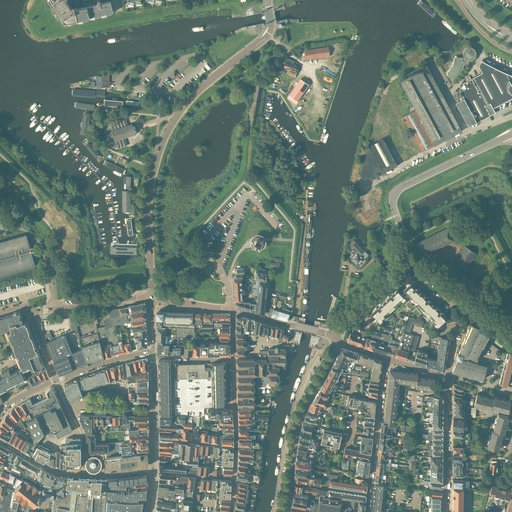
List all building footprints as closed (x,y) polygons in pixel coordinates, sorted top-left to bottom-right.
[(68,1),(67,0),(48,0),(54,7),(54,9),(55,9),(58,13),(58,14),(59,14),(65,22),(71,21),(71,22),(113,13),(110,1),(102,3),(100,1),(100,0),(97,0),(97,1),(97,2),(98,2),(96,4),(92,5),(91,4),(90,4),(89,4),(88,4),(87,4),(86,4),(85,4),(85,5),(84,5),(83,5),(82,6),(81,7),(81,8),(77,8),(75,7),(75,6),(75,5),(74,5),(73,4),(73,5),(72,5),(72,6),(72,7),(71,6),(70,5),(70,4),(70,3),(69,2),(68,1)] [(420,0),(418,3),(433,17),(436,13),(420,0)] [(441,17),(438,21),(456,37),(459,34),(441,17)] [(422,28),(420,27),(419,27),(418,27),(417,28),(416,29),(416,30),(417,31),(419,33),(427,40),(435,46),(437,48),(438,48),(439,49),(440,49),(441,49),(442,49),(442,48),(442,47),(442,46),(442,45),(441,44),(441,43),(440,43),(436,39),(428,33),(422,28)] [(305,50),(307,59),(329,56),(328,47),(305,50)] [(467,63),(471,58),(471,57),(470,57),(471,56),(472,56),(472,55),(473,55),(473,54),(473,51),(470,48),(466,50),(465,55),(467,56),(465,58),(463,60),(463,59),(463,58),(462,58),(462,62),(466,63),(467,63)] [(462,62),(462,58),(458,57),(457,57),(457,56),(456,56),(455,56),(455,57),(454,61),(453,64),(451,67),(452,67),(450,70),(447,72),(447,73),(447,74),(447,75),(448,75),(449,75),(450,76),(452,78),(454,80),(454,79),(455,79),(455,78),(456,78),(456,77),(457,77),(457,76),(458,75),(459,74),(459,73),(460,73),(460,72),(461,71),(461,70),(462,69),(462,68),(463,67),(463,66),(463,65),(464,64),(465,65),(466,64),(466,63),(462,62)] [(285,63),(284,67),(292,69),(291,70),(295,71),(297,65),(293,64),(294,61),(291,60),(291,59),(284,57),(282,62),(285,63)] [(511,74),(510,75),(509,75),(510,77),(508,77),(506,73),(507,74),(508,73),(504,71),(500,70),(496,68),(492,66),(489,64),(485,62),(482,60),(482,61),(478,65),(482,72),(471,78),(490,115),(495,112),(493,108),(511,97),(511,74)] [(461,130),(426,64),(399,78),(416,109),(435,145),(461,130)] [(490,115),(471,78),(463,83),(464,84),(461,89),(462,90),(456,93),(459,101),(456,102),(469,126),(477,122),(477,123),(478,122),(478,121),(479,120),(480,119),(481,119),(481,120),(490,115)] [(309,85),(301,79),(289,96),(297,102),(309,85)] [(73,89),(73,96),(95,97),(95,91),(73,89)] [(435,145),(416,109),(403,116),(422,152),(435,145)] [(87,114),(84,134),(89,135),(93,115),(87,114)] [(132,123),(128,125),(125,117),(109,122),(109,124),(107,124),(105,129),(106,130),(104,131),(109,144),(110,144),(110,145),(115,148),(117,147),(117,148),(127,145),(125,138),(136,134),(136,132),(137,131),(135,125),(134,125),(133,123),(132,124),(132,123)] [(383,138),(370,145),(385,172),(397,165),(383,138)] [(88,141),(85,143),(97,160),(101,157),(88,141)] [(385,172),(370,145),(360,173),(365,182),(385,172)] [(105,161),(104,165),(124,174),(126,170),(105,161)] [(130,191),(123,191),(124,211),(131,211),(130,191)] [(479,221),(475,213),(468,216),(472,224),(479,221)] [(454,240),(447,227),(416,243),(415,244),(421,257),(454,240)] [(32,252),(30,247),(28,241),(26,234),(0,241),(0,275),(35,265),(33,257),(32,252)] [(262,238),(260,237),(258,237),(257,237),(255,238),(254,240),(254,241),(254,243),(255,244),(256,245),(258,246),(260,246),(262,245),(263,243),(263,241),(263,239),(262,238)] [(356,241),(350,247),(356,253),(354,255),(353,253),(349,257),(353,260),(357,265),(364,258),(360,254),(359,256),(358,255),(364,250),(356,241)] [(465,246),(449,269),(460,277),(475,254),(465,246)] [(256,271),(255,280),(259,280),(266,281),(267,273),(265,273),(266,270),(261,268),(261,269),(260,270),(260,272),(256,271)] [(264,314),(268,281),(266,281),(259,280),(258,295),(256,312),(264,314)] [(413,290),(408,285),(405,288),(409,293),(413,290)] [(409,293),(405,288),(403,289),(404,290),(400,293),(404,296),(407,293),(408,294),(409,293)] [(415,300),(422,293),(417,288),(416,288),(415,288),(413,290),(409,293),(408,294),(414,301),(415,300)] [(404,296),(400,293),(397,289),(391,294),(392,295),(391,296),(397,303),(404,297),(404,296)] [(420,306),(428,299),(427,299),(428,298),(422,292),(422,293),(415,300),(420,306)] [(256,312),(258,295),(252,294),(252,293),(245,293),(245,297),(252,298),(251,302),(250,310),(256,312)] [(397,303),(391,296),(390,296),(390,295),(383,301),(391,309),(397,303)] [(329,297),(323,318),(327,319),(333,298),(329,297)] [(322,298),(317,314),(322,316),(327,299),(322,298)] [(427,312),(434,305),(429,300),(428,300),(428,299),(420,306),(426,313),(427,312)] [(384,315),(391,309),(383,301),(379,305),(379,306),(378,308),(384,315)] [(145,302),(132,305),(134,312),(145,310),(145,302)] [(433,318),(440,311),(439,311),(440,310),(435,304),(434,305),(427,312),(433,318)] [(134,312),(132,305),(128,306),(126,307),(126,308),(125,308),(126,314),(130,313),(134,312)] [(132,321),(130,313),(126,314),(125,308),(126,308),(126,307),(108,310),(100,312),(103,319),(110,318),(111,326),(114,325),(131,321),(132,321)] [(282,320),(285,308),(283,307),(282,310),(278,309),(275,318),(282,320)] [(384,315),(378,308),(377,307),(371,312),(379,320),(384,315)] [(268,310),(267,315),(271,316),(275,318),(278,309),(274,308),(274,309),(272,309),(271,311),(269,310),(268,310)] [(287,321),(290,313),(289,312),(290,310),(285,308),(282,320),(287,321)] [(146,318),(145,310),(134,312),(130,313),(132,321),(146,318)] [(0,404),(2,402),(2,401),(3,400),(0,395),(0,393),(7,389),(7,388),(12,385),(18,382),(19,383),(27,378),(26,377),(23,370),(33,366),(34,368),(44,364),(26,321),(22,322),(22,321),(23,321),(20,311),(0,316),(0,330),(2,330),(3,329),(8,328),(10,327),(11,331),(7,332),(8,334),(18,360),(22,368),(12,374),(8,368),(4,370),(0,372),(4,378),(0,380),(0,404)] [(194,326),(193,313),(159,311),(157,313),(157,326),(157,327),(166,328),(176,328),(176,331),(176,334),(176,337),(195,337),(194,327),(194,326)] [(447,317),(442,312),(441,312),(440,311),(433,318),(433,319),(432,320),(437,326),(447,317)] [(213,323),(212,323),(211,323),(207,322),(202,322),(203,313),(198,313),(198,326),(202,326),(201,332),(212,332),(213,323)] [(230,320),(230,314),(213,313),(212,319),(212,323),(213,323),(214,323),(217,323),(217,321),(217,319),(230,320)] [(423,320),(418,319),(408,316),(403,332),(410,333),(413,324),(422,327),(423,321),(423,320)] [(118,338),(114,325),(111,326),(110,318),(103,319),(105,326),(97,328),(98,332),(104,358),(112,356),(109,344),(108,342),(111,341),(112,343),(118,341),(118,338)] [(128,326),(127,327),(127,328),(128,328),(146,325),(146,318),(132,321),(131,321),(127,322),(128,326)] [(483,379),(488,361),(477,359),(490,335),(479,329),(479,327),(471,324),(458,353),(456,358),(458,358),(452,371),(483,379)] [(365,337),(367,332),(363,330),(361,336),(350,333),(350,334),(349,334),(348,337),(349,338),(347,342),(364,347),(367,337),(365,337)] [(129,340),(129,338),(127,331),(121,333),(122,337),(124,344),(125,352),(132,350),(129,340)] [(371,339),(368,348),(373,350),(376,341),(376,340),(377,338),(380,339),(381,339),(385,340),(389,341),(391,336),(390,335),(391,334),(389,334),(388,335),(382,333),(379,332),(373,331),(371,339)] [(104,358),(98,332),(80,337),(80,339),(87,363),(104,358)] [(413,334),(410,333),(403,332),(399,342),(395,356),(406,360),(410,347),(413,334)] [(121,333),(116,334),(118,338),(118,341),(120,347),(119,348),(120,354),(125,352),(124,344),(122,337),(121,333)] [(148,346),(147,334),(135,336),(136,340),(132,341),(133,345),(137,344),(138,349),(148,346)] [(419,336),(413,334),(410,347),(406,360),(410,361),(414,349),(416,349),(419,336)] [(87,363),(80,339),(77,340),(80,349),(72,352),(65,335),(46,342),(59,374),(87,363)] [(388,345),(385,353),(390,355),(391,355),(395,341),(395,340),(391,339),(392,336),(391,336),(389,341),(388,345)] [(448,345),(450,338),(440,336),(439,344),(448,345)] [(245,345),(245,339),(236,340),(237,348),(245,348),(247,348),(247,351),(249,351),(250,344),(247,344),(247,345),(245,345)] [(112,343),(112,344),(115,355),(120,354),(119,348),(120,347),(118,341),(112,343)] [(230,342),(219,342),(219,341),(215,341),(209,341),(209,345),(204,345),(205,343),(200,343),(200,346),(200,356),(230,355),(230,356),(231,356),(230,342)] [(385,353),(388,345),(376,341),(373,350),(385,353)] [(395,341),(391,355),(395,356),(399,342),(397,341),(395,341)] [(169,344),(157,344),(157,348),(157,350),(158,353),(163,354),(165,354),(168,354),(168,351),(170,351),(170,344),(169,344)] [(180,355),(181,348),(175,348),(176,344),(173,344),(172,351),(170,351),(168,351),(168,354),(176,354),(180,355)] [(200,356),(200,346),(192,345),(191,355),(193,355),(200,356)] [(288,353),(288,352),(288,347),(278,347),(278,346),(275,346),(275,348),(268,349),(268,351),(259,351),(258,352),(258,355),(258,359),(237,359),(238,407),(254,406),(254,387),(254,383),(255,383),(257,387),(265,386),(267,383),(269,383),(269,385),(275,385),(275,382),(278,382),(278,365),(285,364),(285,353),(288,353)] [(356,361),(359,353),(342,348),(338,355),(348,358),(356,361)] [(428,353),(425,352),(422,351),(418,350),(414,362),(420,364),(422,365),(425,366),(426,366),(427,357),(428,353)] [(346,363),(348,358),(338,355),(336,359),(346,363)] [(368,365),(370,357),(365,355),(362,363),(368,365)] [(433,368),(434,358),(427,357),(426,366),(433,368)] [(445,370),(446,364),(436,362),(437,359),(434,358),(433,368),(443,371),(445,370)] [(134,372),(143,371),(142,362),(142,359),(133,361),(134,372)] [(171,359),(158,360),(159,374),(159,380),(159,401),(159,410),(160,414),(172,414),(172,415),(202,416),(204,416),(204,408),(212,408),(212,404),(220,404),(226,404),(226,403),(225,373),(225,363),(195,364),(179,364),(179,360),(171,361),(171,359)] [(336,359),(334,364),(343,367),(347,369),(348,369),(350,366),(347,365),(348,364),(346,363),(336,359)] [(381,369),(383,361),(376,359),(373,367),(381,369)] [(134,372),(133,361),(126,363),(127,376),(134,375),(134,372)] [(334,364),(332,367),(341,371),(342,371),(345,372),(347,369),(343,367),(334,364)] [(119,375),(117,365),(110,367),(111,373),(112,380),(113,382),(115,382),(115,377),(114,378),(114,376),(119,375)] [(338,377),(341,371),(332,367),(330,371),(329,372),(329,373),(338,377)] [(45,368),(40,370),(45,380),(49,378),(45,368)] [(108,381),(106,375),(104,369),(82,377),(83,378),(78,380),(77,378),(64,383),(67,389),(65,390),(67,393),(68,393),(71,402),(84,397),(82,392),(80,392),(79,389),(83,387),(84,390),(108,381)] [(31,372),(30,373),(36,384),(40,382),(38,378),(37,375),(35,372),(34,370),(31,371),(31,372)] [(148,379),(148,370),(143,371),(134,372),(134,375),(135,375),(137,380),(148,379)] [(399,382),(400,371),(390,370),(389,381),(399,382)] [(406,383),(407,372),(400,371),(399,382),(406,383)] [(416,384),(418,377),(418,373),(407,372),(406,383),(416,384)] [(30,375),(26,377),(27,378),(31,386),(36,384),(30,373),(29,373),(30,375)] [(335,383),(338,377),(329,373),(327,376),(327,377),(326,378),(335,383)] [(425,388),(426,378),(418,377),(416,384),(416,387),(425,388)] [(332,388),(335,383),(326,378),(325,380),(325,379),(325,380),(323,383),(329,386),(328,387),(332,388)] [(434,389),(435,379),(426,378),(425,388),(434,389)] [(137,391),(137,385),(137,380),(128,381),(129,391),(137,391)] [(399,389),(399,382),(389,381),(388,388),(399,389)] [(321,388),(316,395),(328,398),(332,399),(334,392),(330,391),(321,388)] [(398,397),(399,389),(388,388),(387,396),(398,397)] [(138,391),(137,391),(129,391),(129,401),(133,401),(133,403),(138,403),(138,397),(138,391)] [(481,406),(484,395),(477,393),(474,404),(481,406)] [(65,415),(55,394),(52,395),(49,396),(32,404),(30,399),(25,401),(29,408),(31,412),(27,413),(29,418),(27,419),(35,435),(36,437),(38,439),(41,437),(43,434),(44,433),(43,431),(53,426),(58,437),(72,430),(65,415)] [(326,405),(328,398),(316,395),(312,403),(326,405)] [(491,407),(493,398),(484,395),(481,406),(491,409),(491,407)] [(397,406),(398,397),(387,396),(386,405),(397,406)] [(500,409),(502,398),(494,396),(493,398),(491,407),(500,409)] [(508,411),(510,403),(511,400),(502,398),(500,409),(508,411)] [(375,416),(376,401),(370,400),(368,407),(368,412),(365,412),(365,415),(375,416)] [(29,408),(25,401),(18,405),(24,414),(25,413),(27,412),(26,410),(29,408)] [(326,405),(312,403),(308,409),(321,412),(322,412),(323,408),(326,409),(326,405)] [(24,414),(18,405),(13,408),(21,421),(22,421),(28,417),(25,413),(24,414)] [(396,416),(397,406),(386,405),(385,415),(396,416)] [(21,421),(13,408),(8,412),(16,421),(18,423),(23,429),(26,427),(22,421),(21,421)] [(232,408),(222,408),(208,408),(208,412),(208,418),(220,418),(220,423),(233,424),(233,418),(232,415),(232,408)] [(320,417),(321,412),(308,409),(304,421),(318,424),(319,423),(322,423),(323,417),(320,417)] [(8,412),(6,415),(14,424),(16,426),(18,423),(16,421),(8,412)] [(443,423),(443,412),(433,412),(433,423),(443,423)] [(93,427),(93,415),(81,414),(81,415),(80,414),(79,416),(79,417),(87,432),(93,432),(93,427)] [(509,417),(498,414),(496,422),(507,425),(509,417)] [(14,424),(6,415),(3,421),(8,425),(7,425),(10,427),(13,429),(15,427),(12,425),(14,424)] [(128,429),(127,415),(122,415),(123,425),(119,425),(118,425),(118,426),(119,430),(123,430),(128,429)] [(173,416),(160,415),(159,423),(184,424),(185,424),(185,422),(185,418),(188,418),(188,416),(177,416),(177,419),(175,419),(175,421),(172,421),(173,416)] [(395,424),(396,416),(385,415),(384,422),(395,424)] [(149,422),(149,416),(134,416),(134,420),(134,425),(135,425),(135,423),(136,423),(136,422),(149,422)] [(202,426),(202,417),(188,416),(188,418),(185,418),(185,422),(193,423),(193,425),(194,425),(194,429),(197,430),(197,425),(202,426)] [(149,428),(149,422),(136,422),(136,423),(135,423),(135,425),(134,425),(134,420),(130,420),(130,429),(149,428)] [(8,425),(3,421),(0,426),(8,431),(9,430),(10,427),(7,425),(8,425)] [(405,438),(407,426),(384,422),(382,422),(380,435),(389,436),(405,438)] [(504,433),(507,425),(496,422),(494,430),(503,433),(504,433)] [(182,439),(184,428),(184,424),(159,423),(159,427),(176,429),(176,430),(180,430),(180,433),(179,433),(178,439),(182,439)] [(315,431),(316,426),(303,423),(301,430),(311,433),(312,430),(315,431)] [(0,426),(0,431),(3,433),(3,432),(7,435),(8,434),(10,435),(12,432),(10,431),(9,430),(8,431),(0,426)] [(207,441),(208,434),(208,431),(211,431),(211,427),(208,427),(202,426),(202,435),(201,441),(207,441)] [(218,442),(218,434),(216,434),(216,432),(218,432),(218,428),(211,427),(211,431),(210,435),(212,435),(211,442),(218,442)] [(342,432),(324,428),(323,435),(321,443),(322,443),(338,447),(342,432)] [(8,441),(15,430),(13,429),(12,432),(10,435),(8,434),(7,435),(5,439),(8,441)] [(501,441),(503,433),(494,430),(492,429),(490,437),(501,441)] [(11,443),(17,432),(18,431),(15,430),(8,441),(11,443)] [(321,443),(323,435),(311,433),(301,430),(299,438),(321,443)] [(108,451),(108,443),(106,443),(105,432),(106,432),(105,431),(96,432),(97,451),(108,451)] [(15,445),(21,435),(17,432),(11,443),(15,445)] [(97,451),(96,432),(93,432),(87,432),(87,440),(87,450),(90,452),(97,451)] [(148,440),(148,433),(141,434),(124,435),(125,442),(128,441),(130,440),(138,440),(148,440)] [(23,450),(28,441),(26,440),(26,439),(25,439),(26,437),(21,435),(15,445),(23,450)] [(498,449),(501,441),(490,437),(489,439),(488,438),(486,446),(498,449)] [(81,464),(81,450),(81,438),(66,438),(66,445),(65,454),(64,454),(64,458),(63,467),(69,467),(69,466),(69,465),(79,465),(79,464),(81,464)] [(299,438),(298,444),(310,446),(314,447),(314,449),(318,450),(320,450),(324,451),(324,449),(321,448),(322,443),(321,443),(299,438)] [(35,446),(36,446),(38,442),(35,439),(32,444),(28,441),(23,450),(27,452),(31,446),(34,447),(35,446)] [(251,440),(252,440),(252,439),(243,439),(243,440),(239,440),(239,445),(241,445),(251,446),(251,447),(258,447),(259,442),(251,442),(251,440)] [(387,442),(387,440),(382,439),(382,440),(380,440),(379,448),(386,449),(389,449),(389,445),(388,445),(388,443),(387,442)] [(148,451),(148,440),(138,440),(130,440),(128,441),(125,442),(121,442),(108,443),(108,451),(109,456),(127,454),(147,451),(148,451)] [(159,447),(159,452),(177,453),(177,457),(177,456),(178,456),(178,457),(181,458),(185,458),(194,459),(199,459),(199,453),(200,444),(179,443),(179,449),(173,448),(173,447),(159,447)] [(48,464),(51,451),(38,444),(33,454),(35,455),(34,457),(48,464)] [(12,451),(2,446),(0,450),(7,454),(9,455),(12,451)] [(35,448),(36,446),(35,446),(34,447),(31,446),(27,452),(30,454),(34,448),(35,448)] [(254,454),(254,449),(238,448),(238,454),(253,456),(257,456),(258,454),(254,454)] [(370,460),(370,454),(371,453),(360,451),(353,449),(345,448),(343,455),(343,456),(358,459),(370,461),(370,460)] [(16,454),(12,451),(9,455),(7,460),(11,462),(16,454)] [(106,456),(106,460),(105,460),(105,469),(112,470),(112,469),(129,467),(147,465),(147,456),(147,451),(127,454),(109,456),(106,456)] [(311,464),(312,456),(297,453),(296,461),(311,464)] [(19,464),(22,458),(17,455),(13,463),(18,465),(19,464)] [(177,457),(159,455),(159,461),(182,463),(186,463),(186,465),(186,473),(197,474),(199,459),(194,459),(185,458),(181,458),(178,457),(178,456),(177,456),(177,457)] [(233,464),(233,456),(222,455),(222,464),(224,464),(224,468),(223,468),(223,469),(232,470),(233,464)] [(25,477),(32,463),(22,457),(22,458),(19,464),(23,466),(22,467),(23,468),(24,468),(22,476),(24,477),(25,477)] [(96,457),(91,457),(88,459),(86,462),(85,466),(87,470),(91,472),(93,469),(97,467),(101,467),(101,463),(99,459),(96,457)] [(368,476),(370,461),(358,459),(356,473),(361,474),(368,475),(368,476)] [(0,466),(4,468),(7,469),(8,468),(6,467),(7,465),(5,464),(4,463),(0,460),(0,466)] [(182,463),(159,461),(159,470),(186,473),(186,465),(186,463),(182,463)] [(311,464),(296,461),(295,468),(310,471),(311,464)] [(491,461),(489,471),(491,472),(492,473),(493,474),(495,473),(496,472),(497,473),(498,465),(496,464),(497,462),(493,461),(491,461)] [(22,467),(18,465),(13,463),(11,462),(10,464),(8,468),(7,469),(11,471),(14,472),(17,474),(20,475),(23,468),(22,467)] [(32,479),(39,467),(32,463),(25,477),(25,478),(27,479),(28,476),(32,479)] [(261,470),(261,467),(247,466),(238,465),(237,472),(251,474),(261,475),(261,470)] [(44,482),(48,472),(39,467),(32,481),(39,484),(43,485),(44,482)] [(312,471),(310,471),(295,468),(295,475),(305,477),(314,478),(314,474),(311,474),(312,471)] [(10,473),(3,470),(2,470),(2,472),(0,477),(7,480),(10,473)] [(64,488),(65,477),(58,477),(58,476),(48,472),(44,482),(45,483),(44,483),(56,486),(55,491),(54,495),(54,496),(64,498),(64,494),(64,488)] [(260,479),(261,475),(251,474),(237,472),(237,479),(258,483),(260,479)] [(169,475),(166,474),(159,473),(159,478),(159,483),(164,484),(168,485),(173,485),(187,487),(187,485),(188,482),(183,482),(178,481),(179,476),(174,475),(169,475)] [(393,475),(386,474),(386,477),(385,477),(385,478),(383,478),(376,477),(375,481),(382,482),(383,480),(385,481),(385,484),(392,485),(393,475)] [(127,485),(126,476),(118,477),(119,486),(127,485)] [(71,488),(73,477),(65,477),(64,488),(71,488)] [(122,498),(122,492),(124,491),(124,488),(118,489),(118,490),(117,486),(119,486),(118,477),(107,478),(106,497),(122,498)] [(329,484),(330,480),(326,479),(314,478),(305,477),(305,482),(321,485),(321,484),(324,484),(324,483),(329,484)] [(23,481),(22,480),(17,485),(16,487),(17,488),(14,491),(14,493),(15,494),(14,495),(13,496),(11,508),(17,509),(19,502),(20,501),(24,504),(29,505),(30,506),(31,504),(32,506),(34,507),(36,505),(37,503),(38,504),(38,503),(40,501),(40,500),(43,497),(43,496),(42,496),(42,495),(43,495),(43,494),(43,493),(43,490),(41,489),(34,484),(24,479),(23,481)] [(442,488),(442,481),(422,479),(422,480),(423,480),(423,484),(430,485),(430,486),(442,488)] [(463,511),(464,488),(468,488),(469,481),(452,479),(452,487),(453,488),(452,511),(463,511)] [(348,482),(337,481),(330,480),(329,484),(329,486),(348,488),(348,482)] [(43,485),(39,484),(44,487),(43,490),(43,493),(43,494),(43,495),(42,495),(42,496),(43,496),(43,497),(53,499),(54,496),(54,495),(55,491),(56,486),(44,483),(45,483),(44,482),(43,485)] [(366,491),(367,485),(363,485),(354,483),(348,482),(348,488),(353,489),(366,491)] [(192,499),(193,490),(187,489),(187,487),(173,485),(168,485),(164,484),(159,483),(157,494),(175,498),(177,498),(182,498),(192,499)] [(383,511),(384,507),(387,485),(375,484),(371,511),(383,511)] [(316,494),(317,488),(295,485),(294,491),(311,494),(316,494)] [(147,486),(136,488),(134,489),(124,491),(122,492),(122,498),(131,499),(135,499),(146,498),(147,494),(147,489),(147,486)] [(12,496),(13,490),(6,488),(3,503),(6,503),(10,504),(12,496)] [(231,498),(231,489),(220,488),(219,497),(231,498)] [(327,496),(328,490),(317,488),(316,494),(320,495),(325,496),(327,496)] [(339,498),(340,492),(328,490),(327,496),(328,496),(334,497),(339,498)] [(365,502),(366,496),(349,493),(348,499),(352,500),(358,501),(359,501),(365,502)] [(322,511),(325,496),(320,495),(318,502),(318,503),(317,510),(322,511)] [(441,511),(442,496),(432,495),(429,495),(428,511),(441,511)] [(70,504),(71,499),(64,498),(54,496),(53,501),(70,504)] [(104,511),(106,497),(101,497),(97,496),(93,496),(92,502),(92,508),(91,511),(104,511)] [(145,507),(146,498),(135,499),(131,499),(122,498),(106,497),(104,511),(143,511),(144,511),(145,507)] [(344,499),(339,498),(334,497),(331,511),(345,511),(346,509),(342,508),(344,499)] [(92,508),(92,502),(75,499),(75,505),(74,506),(92,508)] [(181,504),(173,502),(157,499),(156,505),(179,509),(181,509),(181,504)] [(191,511),(192,500),(182,499),(181,504),(181,509),(191,511)] [(310,509),(317,510),(318,503),(314,502),(313,504),(311,504),(310,506),(310,509)] [(10,504),(6,503),(3,503),(1,509),(0,508),(0,511),(8,511),(9,508),(10,504)]
